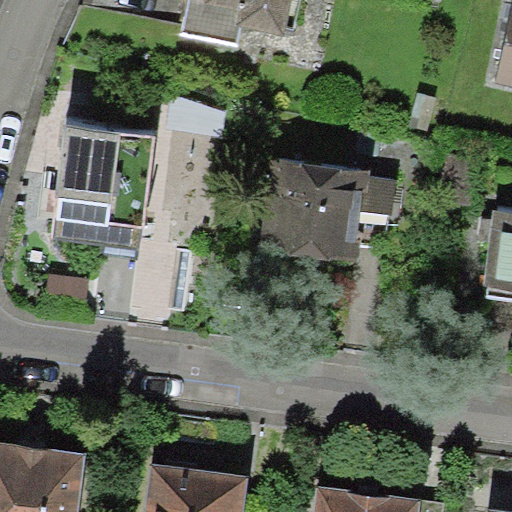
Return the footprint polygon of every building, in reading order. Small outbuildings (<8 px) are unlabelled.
[(286,0),(182,0),(177,34),(238,46),(243,21),(281,28),(286,0)] [(511,0),(495,78),(511,82),(511,0)] [(161,127),(63,116),(50,237),(148,248),(161,127)] [(363,165),(265,154),(254,246),(352,258),(363,165)] [(511,201),(491,199),(481,285),(511,288),(511,201)] [(76,511),(86,446),(0,433),(0,511),(76,511)] [(241,511),(247,467),(144,455),(137,511),(241,511)] [(418,511),(420,496),(317,482),(313,511),(418,511)] [(511,511),(511,502),(482,499),(480,511),(511,511)]
